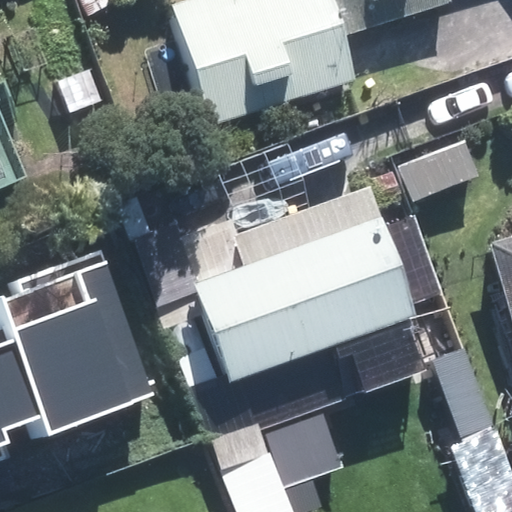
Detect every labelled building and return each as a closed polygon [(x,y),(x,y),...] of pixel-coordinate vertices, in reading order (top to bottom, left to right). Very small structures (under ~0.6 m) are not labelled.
[(107,0),(73,0),(84,28),(114,17),(107,0)] [(191,0),(167,8),(204,128),(352,83),(339,38),(448,4),(446,0),(191,0)] [(370,221),(185,288),(221,386),(406,319),(370,221)] [(511,339),(511,237),(484,246),(511,339)] [(0,341),(34,437),(155,392),(101,249),(0,286),(0,341)] [(339,353),(354,396),(417,374),(402,331),(339,353)] [(0,460),(32,449),(34,437),(0,341),(0,460)] [(241,388),(186,412),(212,471),(266,447),(241,388)]
